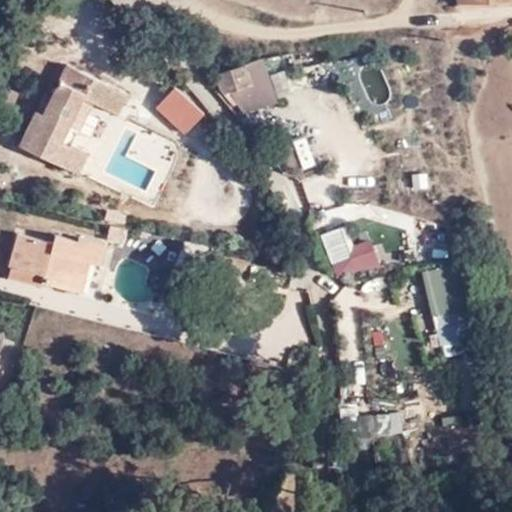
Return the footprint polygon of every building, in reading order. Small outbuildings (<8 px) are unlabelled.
[(248,80),(245,66),(224,70),(228,86),(248,80)] [(41,116),(35,113),(18,147),(75,172),(83,151),(69,144),(74,134),(65,130),(81,99),(89,103),(115,114),(123,95),(65,67),(47,105),(41,116)] [(154,107),(180,133),(200,116),(176,89),(154,107)] [(65,130),(74,134),(89,103),(81,99),(65,130)] [(41,102),(35,113),(41,116),(47,105),(41,102)] [(347,224),(322,234),(342,281),(383,264),(371,237),(356,243),(347,224)] [(38,283),(61,290),(68,260),(84,265),(92,267),(98,248),(74,240),(72,247),(50,240),(49,246),(13,235),(4,267),(40,278),(38,283)] [(68,260),(61,290),(74,294),(84,265),(68,260)] [(430,268),(438,356),(470,353),(463,265),(430,268)] [(371,436),(404,433),(402,410),(369,414),(371,436)]
